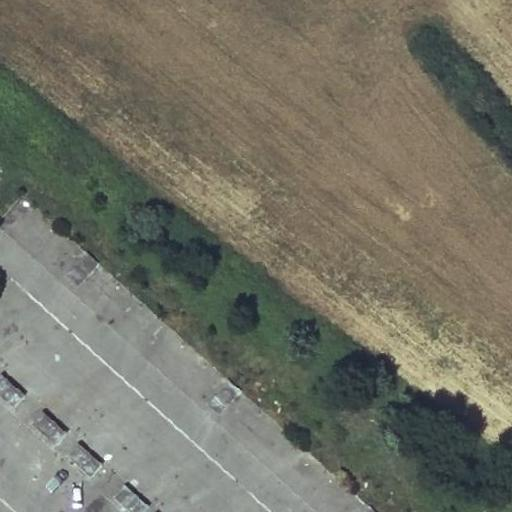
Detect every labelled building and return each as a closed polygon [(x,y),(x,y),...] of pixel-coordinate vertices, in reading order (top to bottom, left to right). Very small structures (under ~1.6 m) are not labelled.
[(98,263),(87,254),(69,274),(80,284),(98,263)] [(0,382),(0,394),(14,407),(24,396),(4,378),(0,382)] [(240,391),(229,381),(211,401),(222,411),(240,391)] [(36,426),(55,445),(66,434),(46,415),(36,426)] [(71,458),(90,476),(101,465),(81,447),(71,458)] [(114,497),(130,511),(137,511),(144,504),(124,486),(114,497)]
